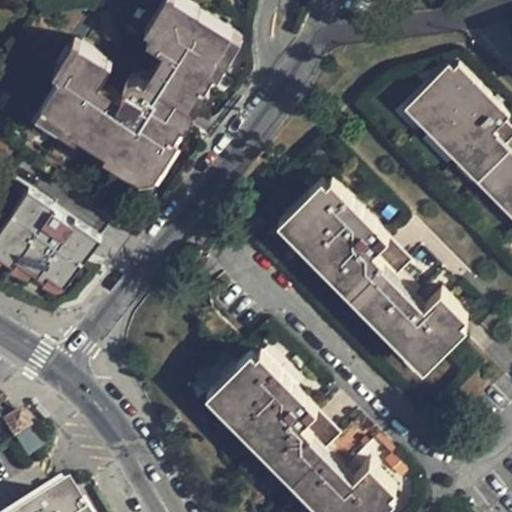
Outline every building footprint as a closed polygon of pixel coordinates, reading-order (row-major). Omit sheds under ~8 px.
[(171,0),(148,38),(165,48),(173,37),(179,41),(151,85),(141,102),(137,108),(90,79),(94,72),(102,77),(115,57),(85,38),(45,99),(83,124),(79,129),(108,147),(111,142),(147,165),(158,149),(160,150),(170,133),(173,135),(181,121),(177,118),(199,81),(205,85),(214,69),(209,66),(233,27),(188,0),(171,0)] [(165,48),(145,81),(151,85),(179,41),(173,37),(165,48)] [(511,150),(494,132),(497,129),(505,120),(501,117),(509,109),(457,56),(417,96),(431,108),(426,112),(511,199),(511,150)] [(126,91),(102,77),(94,72),(90,79),(137,108),(141,102),(126,91)] [(151,85),(145,81),(136,75),(130,76),(127,82),(130,84),(126,91),(141,102),(151,85)] [(497,129),(509,139),(511,135),(511,126),(505,120),(497,129)] [(511,142),(509,139),(497,129),(494,132),(511,150),(511,142)] [(378,238),(385,231),(387,228),(332,172),(292,211),(305,225),(302,228),(411,337),(414,335),(427,347),(466,308),(440,282),(425,296),(420,302),(388,270),(393,265),(406,252),(394,240),(387,247),(378,238)] [(73,215),(27,184),(0,223),(0,249),(15,259),(18,254),(47,273),(50,268),(65,278),(82,253),(58,237),(73,215)] [(97,231),(73,215),(58,237),(82,253),(97,231)] [(394,240),(385,231),(378,238),(387,247),(394,240)] [(393,265),(399,271),(412,258),(406,252),(393,265)] [(425,296),(399,271),(393,265),(388,270),(420,302),(425,296)] [(322,447),(328,442),(332,438),(326,431),(335,422),(328,414),(323,420),(313,410),(318,404),(319,402),(263,344),(258,349),(244,363),(223,383),(237,398),(233,402),(340,511),(341,511),(345,509),(348,511),(369,511),(399,484),(372,457),(357,472),(352,477),(322,447)] [(239,358),(244,363),(258,349),(253,344),(239,358)] [(328,414),(318,404),(313,410),(323,420),(328,414)] [(0,420),(10,439),(17,435),(30,427),(20,409),(0,420)] [(342,430),(335,422),(326,431),(332,438),(342,430)] [(357,472),(328,442),(322,447),(352,477),(357,472)] [(77,511),(64,490),(28,511),(77,511)]
